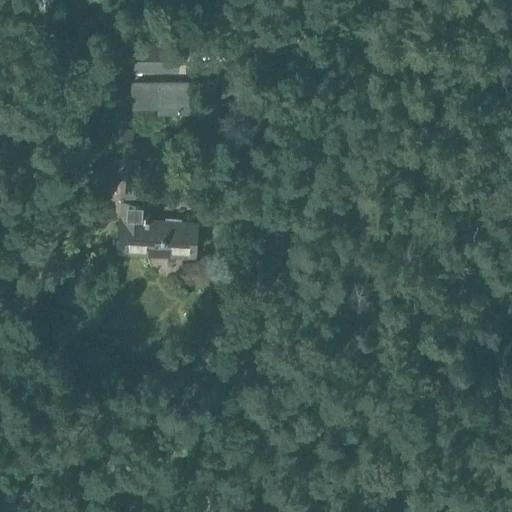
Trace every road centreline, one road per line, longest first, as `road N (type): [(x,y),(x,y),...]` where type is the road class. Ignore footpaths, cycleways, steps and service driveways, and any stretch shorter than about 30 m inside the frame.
road 1 (track): [(235,391),(360,0)]
road 2 (track): [(235,391),(198,511)]
